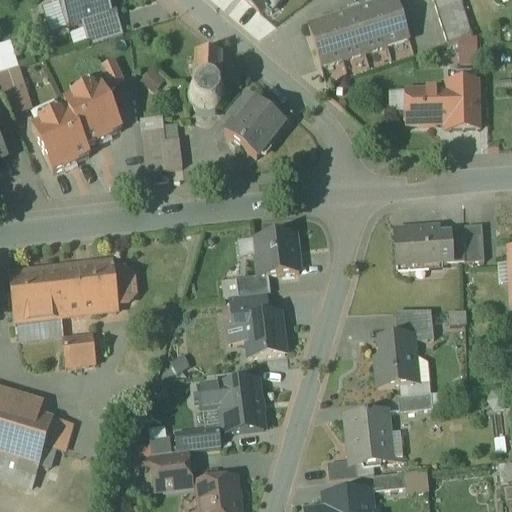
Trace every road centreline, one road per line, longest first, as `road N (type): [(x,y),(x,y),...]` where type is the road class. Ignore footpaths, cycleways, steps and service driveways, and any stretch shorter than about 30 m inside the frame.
road 1 (residential): [(354,184),(0,228)]
road 2 (residential): [(354,184),(343,254),(270,511)]
road 3 (residential): [(354,184),(349,159),(310,98),(189,0)]
road 4 (residential): [(511,167),(354,184)]
